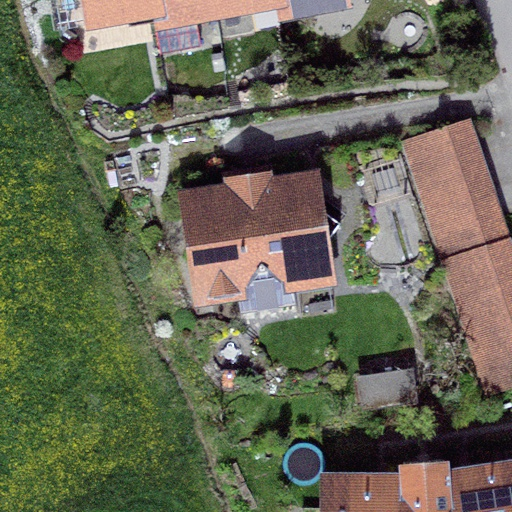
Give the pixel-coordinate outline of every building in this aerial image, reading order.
[(158,32),(156,22),(152,0),(49,0),(54,28),(152,10),(156,33),(158,32)] [(201,45),(196,15),(217,11),(214,0),(152,0),(156,22),(158,32),(162,52),(201,45)] [(214,0),(217,11),(275,0),(280,23),(282,22),(280,13),(277,0),(214,0)] [(341,0),(277,0),(280,13),(342,1),(341,0)] [(408,147),(488,388),(511,380),(511,279),(462,129),(408,147)] [(291,279),(322,274),(318,246),(325,245),(340,224),(320,209),(312,210),(308,181),(263,188),(261,179),(236,183),(237,192),(192,199),(197,233),(186,248),(201,258),(206,291),(236,287),(240,312),(295,303),(291,279)] [(415,397),(411,371),(360,378),(364,404),(415,397)] [(445,484),(449,511),(511,511),(511,471),(447,484),(445,484)] [(449,511),(445,484),(447,484),(446,472),(402,475),(402,487),(405,487),(404,511),(449,511)] [(329,484),(329,511),(404,511),(405,487),(402,487),(329,484)]
